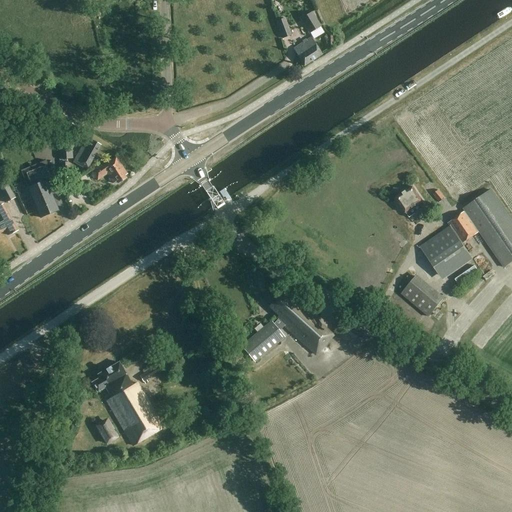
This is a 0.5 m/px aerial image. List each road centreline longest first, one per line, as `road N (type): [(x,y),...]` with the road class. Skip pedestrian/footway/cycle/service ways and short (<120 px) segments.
road 1 (unclassified): [(223,214),(511,22)]
road 2 (tertiary): [(511,398),(268,261),(223,214)]
road 3 (primary): [(190,160),(442,0)]
road 4 (unclassified): [(0,358),(223,214)]
road 5 (primary): [(0,290),(190,160)]
road 6 (track): [(55,321),(31,511)]
road 7 (tertiary): [(163,124),(84,119),(0,74)]
road 8 (unclassified): [(163,124),(163,0)]
